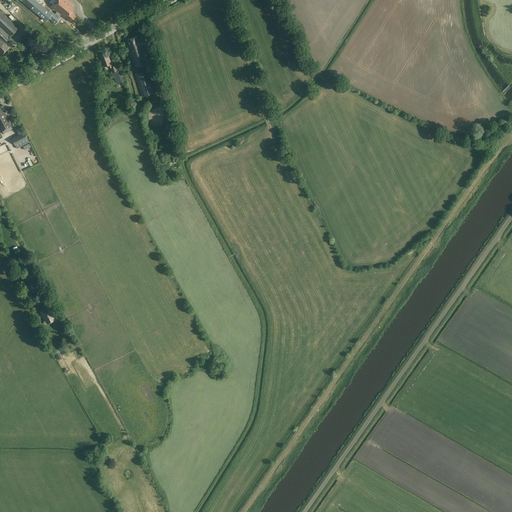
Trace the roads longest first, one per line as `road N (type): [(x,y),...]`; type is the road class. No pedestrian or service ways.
road 1 (track): [(511,135),(246,511)]
road 2 (residential): [(305,511),(511,218)]
road 3 (tertiary): [(0,88),(162,0)]
road 4 (track): [(276,142),(226,0)]
